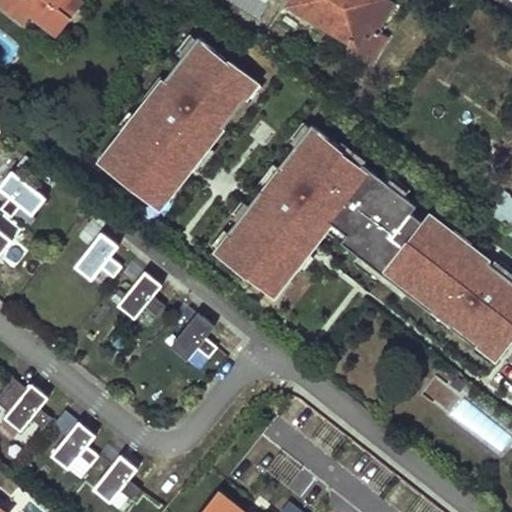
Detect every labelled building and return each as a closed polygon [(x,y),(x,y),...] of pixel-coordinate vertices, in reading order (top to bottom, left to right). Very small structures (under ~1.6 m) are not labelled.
[(33,14),(59,35),(83,2),(80,0),(0,0),(0,1),(27,22),(33,14)] [(384,0),(292,0),(289,5),(357,46),(369,26),(384,0)] [(357,46),(368,52),(380,32),(369,26),(357,46)] [(274,48),(286,58),(293,48),(281,38),(274,48)] [(219,89),(240,104),(247,95),(250,91),(272,107),(269,111),(299,135),(328,98),(256,42),(219,89)] [(250,91),(247,95),(269,111),(272,107),(250,91)] [(111,184),(127,162),(96,138),(79,161),(111,184)] [(14,171),(6,182),(12,187),(7,193),(12,197),(3,209),(13,218),(23,206),(34,215),(48,198),(14,171)] [(12,187),(6,182),(1,188),(7,193),(12,187)] [(511,199),(504,195),(492,215),(511,227),(508,233),(511,235),(511,199)] [(0,228),(0,256),(1,257),(15,240),(0,228)] [(112,258),(117,252),(110,247),(115,241),(104,232),(77,266),(94,280),(104,268),(116,278),(124,267),(112,258)] [(122,246),(115,241),(110,247),(117,252),(122,246)] [(154,296),(159,291),(153,286),(157,280),(147,271),(120,306),(137,319),(146,307),(158,317),(166,306),(154,296)] [(164,285),(157,280),(153,286),(159,291),(164,285)] [(206,337),(210,332),(204,327),(209,321),(198,312),(171,346),(188,360),(197,348),(209,357),(218,347),(206,337)] [(215,326),(209,321),(204,327),(210,332),(215,326)] [(27,391),(13,379),(0,395),(0,406),(9,414),(4,419),(21,433),(31,421),(42,430),(51,420),(39,410),(44,405),(37,400),(42,394),(31,385),(27,391)] [(48,399),(42,394),(37,400),(44,405),(48,399)] [(86,448),(91,442),(84,437),(89,431),(78,423),(51,457),(68,470),(77,459),(89,468),(98,457),(86,448)] [(95,437),(89,431),(84,437),(91,442),(95,437)] [(128,481),(132,476),(126,471),(130,465),(120,456),(93,490),(110,504),(119,492),(131,501),(139,491),(128,481)] [(137,470),(130,465),(126,471),(132,476),(137,470)] [(245,511),(218,490),(199,511),(245,511)]
